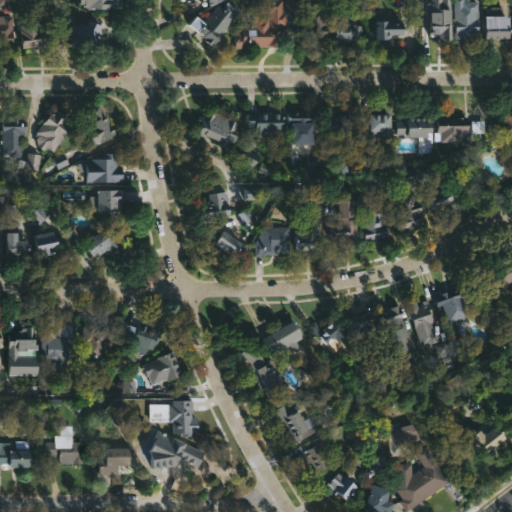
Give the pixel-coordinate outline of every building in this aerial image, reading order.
[(111,0),(111,9),(86,8),(86,3),(81,3),(81,0),(111,0)] [(280,0),(281,7),(281,12),(284,12),(285,24),(279,24),(279,39),(274,39),(274,46),(234,47),(234,33),(238,33),(238,27),(240,27),(240,24),(252,24),(252,15),(265,14),(265,18),(270,18),(270,11),(263,11),(262,0),(280,0)] [(471,0),(471,1),(476,1),(476,10),(478,10),(478,19),(476,19),(476,33),(468,33),(468,37),(454,37),(454,0),(471,0)] [(228,1),(240,10),(222,34),(218,42),(213,45),(207,41),(208,39),(188,24),(196,15),(204,22),(219,4),(223,7),(228,1)] [(448,4),(448,38),(426,38),(425,4),(433,4),(433,13),(438,13),(438,4),(448,4)] [(310,12),(328,12),(327,41),(314,41),(314,38),(304,38),(304,26),(310,26),(310,12)] [(511,37),(500,37),(500,40),(494,40),(494,37),(488,38),(488,15),(511,14),(511,37)] [(0,15),(13,15),(12,50),(1,50),(1,46),(0,45),(0,15)] [(44,16),(48,47),(23,48),(21,29),(23,29),(22,22),(25,22),(25,18),(44,16)] [(75,52),(72,54),(65,39),(84,30),(89,18),(102,25),(93,42),(75,52)] [(392,19),(392,22),(405,21),(405,33),(399,33),(399,38),(379,38),(379,20),(392,19)] [(342,39),(336,39),(335,22),(358,22),(358,38),(342,39)] [(118,133),(102,143),(101,141),(96,143),(91,147),(87,142),(93,138),(82,118),(102,106),(118,133)] [(272,108),(272,112),(280,112),(281,131),(255,132),(255,127),(247,127),(247,113),(268,112),(268,108),(272,108)] [(58,110),(70,119),(68,121),(74,125),(55,151),(49,146),(46,151),(40,147),(38,138),(39,136),(37,135),(39,132),(38,131),(52,111),(56,114),(58,110)] [(206,110),(240,124),(230,148),(217,143),(218,140),(204,135),(203,137),(194,134),(200,115),(204,117),(206,110)] [(313,112),(313,143),(288,142),(289,127),(286,127),(287,112),(313,112)] [(393,114),(393,130),(387,130),(387,134),(373,133),(373,130),(359,130),(359,116),(372,116),(372,113),(393,114)] [(14,115),(14,116),(20,116),(20,121),(24,121),(24,124),(28,124),(29,130),(22,131),(22,138),(19,138),(20,156),(8,156),(8,159),(1,159),(1,121),(5,121),(5,115),(14,115)] [(327,135),(351,135),(351,115),(327,115),(327,135)] [(434,117),(434,152),(420,152),(420,136),(409,136),(409,134),(405,134),(405,138),(399,138),(399,134),(397,134),(397,120),(409,120),(409,117),(434,117)] [(473,118),(473,120),(486,120),(486,133),(473,133),(473,137),(463,137),(463,142),(441,142),(441,133),(438,133),(438,118),(473,118)] [(511,150),(511,126),(493,125),(492,149),(511,150)] [(117,158),(117,166),(123,166),(123,181),(87,181),(87,161),(90,161),(90,158),(99,157),(99,152),(117,152),(117,158)] [(39,157),(29,156),(27,170),(38,172),(39,157)] [(465,186),(476,207),(488,200),(477,180),(465,186)] [(437,217),(434,218),(425,194),(451,183),(459,204),(440,211),(442,215),(437,217)] [(122,201),(122,211),(99,209),(99,189),(122,189),(122,201)] [(420,225),(407,229),(406,227),(396,230),(393,218),(398,217),(392,196),(413,190),(420,211),(416,212),(420,225)] [(225,191),(225,195),(229,194),(230,204),(225,204),(227,215),(211,217),(212,222),(199,224),(198,213),(201,212),(200,204),(208,203),(206,193),(225,191)] [(376,237),(376,238),(365,240),(365,238),(360,238),(359,229),(362,229),(358,201),(380,198),(383,208),(381,208),(382,216),(381,216),(383,232),(380,233),(380,236),(376,237)] [(352,199),(353,218),(357,218),(358,242),(329,243),(329,224),(339,224),(338,217),(335,217),(335,200),(352,199)] [(41,222),(41,234),(58,230),(61,252),(56,253),(55,249),(53,249),(54,254),(46,256),(45,253),(39,254),(35,235),(37,234),(38,219),(32,213),(43,204),(51,213),(41,222)] [(319,249),(295,250),(294,217),(318,216),(319,249)] [(125,243),(115,250),(112,246),(96,258),(85,244),(112,224),(125,243)] [(258,255),(255,255),(255,241),(262,226),(289,226),(289,250),(276,250),(276,254),(258,255)] [(243,243),(233,255),(216,243),(226,230),(243,243)] [(29,252),(29,258),(9,257),(10,239),(29,240),(29,252)] [(505,253),(506,255),(509,254),(511,259),(511,281),(493,291),(497,299),(484,305),(473,283),(486,277),(482,267),(499,258),(498,256),(505,253)] [(460,287),(469,316),(448,322),(443,305),(436,307),(432,296),(460,287)] [(429,304),(430,304),(433,313),(431,314),(434,322),(431,323),(434,333),(436,332),(439,341),(421,347),(406,303),(416,300),(418,308),(422,306),(420,302),(427,300),(429,304)] [(398,302),(406,333),(398,335),(402,348),(390,351),(383,325),(378,326),(374,309),(398,302)] [(369,312),(374,332),(359,336),(357,328),(348,330),(345,318),(369,312)] [(331,319),(343,333),(334,341),(332,337),(323,345),(308,326),(315,320),(321,327),(331,319)] [(300,347),(291,352),(288,346),(283,349),(281,347),(273,352),(265,338),(295,320),(305,335),(296,340),(300,347)] [(163,332),(158,348),(156,347),(156,350),(150,348),(149,350),(138,346),(139,344),(133,341),(139,323),(163,332)] [(25,324),(25,327),(39,327),(38,349),(28,349),(28,352),(18,352),(18,357),(9,357),(9,333),(15,333),(14,330),(20,330),(21,324),(25,324)] [(55,325),(55,337),(76,337),(76,360),(67,360),(66,376),(50,376),(50,366),(41,366),(42,325),(55,325)] [(100,325),(100,330),(107,330),(108,341),(103,342),(104,356),(86,357),(86,341),(82,341),(82,326),(100,325)] [(460,339),(465,351),(448,357),(446,351),(435,355),(432,345),(445,340),(447,344),(460,339)] [(186,376),(169,381),(168,379),(154,385),(144,365),(174,350),(186,376)] [(263,357),(265,361),(271,358),(276,368),(274,369),(277,374),(280,373),(291,390),(273,399),(259,372),(256,373),(250,362),(262,356),(263,357)] [(470,389),(458,398),(453,392),(445,399),(438,389),(446,382),(445,380),(457,371),(470,389)] [(178,397),(178,400),(193,399),(193,417),(198,417),(198,431),(193,431),(193,436),(181,436),(181,432),(174,432),(173,421),(151,422),(150,404),(164,404),(164,397),(178,397)] [(287,403),(290,408),(296,405),(308,428),(313,424),(316,430),(295,444),(282,420),(280,421),(274,410),(287,403)] [(417,429),(419,439),(403,444),(401,439),(397,440),(394,430),(413,423),(417,429)] [(499,425),(509,438),(485,456),(472,438),(483,430),(487,435),(499,425)] [(75,440),(78,441),(80,438),(91,444),(83,457),(83,462),(61,463),(61,456),(45,456),(45,441),(54,441),(54,435),(75,435),(75,440)] [(331,465),(313,473),(310,466),(302,470),(296,454),(313,446),(311,441),(324,436),(327,442),(322,444),(331,465)] [(0,442),(12,442),(12,451),(31,450),(32,468),(11,468),(11,463),(0,463),(0,442)] [(426,445),(449,481),(424,497),(426,502),(419,507),(416,503),(406,510),(394,491),(396,463),(411,464),(411,474),(423,466),(414,452),(426,445)] [(105,474),(99,474),(99,457),(106,457),(106,448),(130,448),(130,466),(118,466),(118,472),(110,472),(110,474),(105,474)] [(339,473),(346,478),(347,477),(360,487),(348,502),(335,492),(337,490),(330,485),(339,473)] [(392,491),(388,501),(395,503),(392,511),(371,511),(365,510),(368,501),(365,500),(368,493),(371,494),(374,484),(392,491)]
